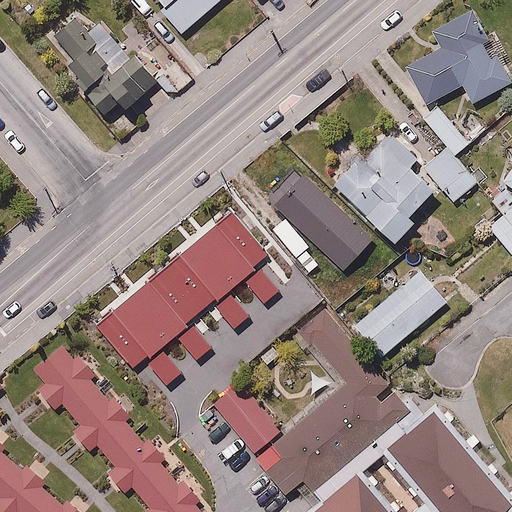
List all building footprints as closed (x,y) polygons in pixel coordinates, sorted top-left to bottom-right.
[(148,0),(177,33),(214,0),(148,0)] [(511,80),(511,78),(475,1),(433,25),(442,45),(410,60),(429,101),(463,85),(470,100),(511,80)] [(128,109),(157,82),(133,54),(117,69),(94,45),(98,41),(74,16),(54,35),(73,55),(69,59),(93,85),(85,92),(108,117),(123,103),(128,109)] [(470,140),(441,104),(426,117),(446,140),(429,159),(391,126),(368,153),(360,146),(338,170),(341,172),(334,180),(398,237),(417,215),(414,212),(438,185),(454,200),(479,172),(458,154),(470,140)] [(511,249),(511,165),(507,176),(511,181),(511,195),(505,187),(492,198),(503,211),(490,223),(511,249)] [(246,201),(195,244),(238,295),(289,252),(246,201)] [(419,261),(353,319),(384,354),(450,296),(419,261)] [(220,361),(213,353),(231,338),(194,294),(149,332),(145,326),(123,344),(164,393),(202,362),(209,371),(220,361)] [(212,400),(290,494),(305,482),(319,499),(303,511),(511,511),(511,492),(437,402),(426,411),(421,404),(414,409),(328,306),(293,335),(332,381),(278,426),(238,378),(212,400)] [(207,511),(208,511),(201,504),(208,499),(187,474),(180,479),(162,459),(169,453),(151,432),(144,438),(128,419),(135,414),(115,390),(108,396),(93,378),(100,373),(83,353),(76,358),(64,345),(36,369),(47,382),(38,390),(56,410),(65,402),(83,423),(73,431),(91,451),(100,443),(116,462),(107,470),(124,490),(133,482),(152,504),(143,511),(207,511)] [(88,511),(90,510),(70,494),(62,502),(43,486),(51,477),(31,461),(24,470),(4,452),(10,445),(0,437),(0,492),(2,495),(0,497),(0,508),(4,511),(21,511),(22,511),(88,511)]
